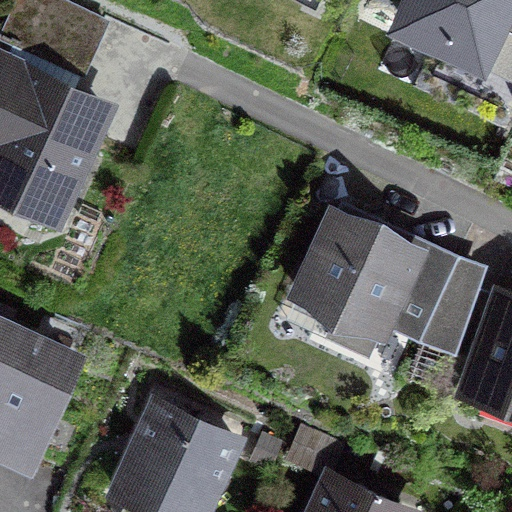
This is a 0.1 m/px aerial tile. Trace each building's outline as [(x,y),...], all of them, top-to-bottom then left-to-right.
[(511,30),(511,0),(407,0),(401,14),(448,38),(444,47),(482,65),(501,25),(511,30)] [(132,102),(4,47),(0,54),(0,194),(78,228),(132,102)] [(369,352),(417,248),(377,230),(335,210),(298,290),(339,309),(328,333),(369,352)] [(511,296),(501,293),(467,387),(511,402),(511,296)] [(104,352),(0,304),(0,446),(51,469),(104,352)] [(200,511),(235,437),(158,402),(117,489),(167,511),(200,511)] [(413,511),(415,509),(333,472),(313,511),(413,511)]
